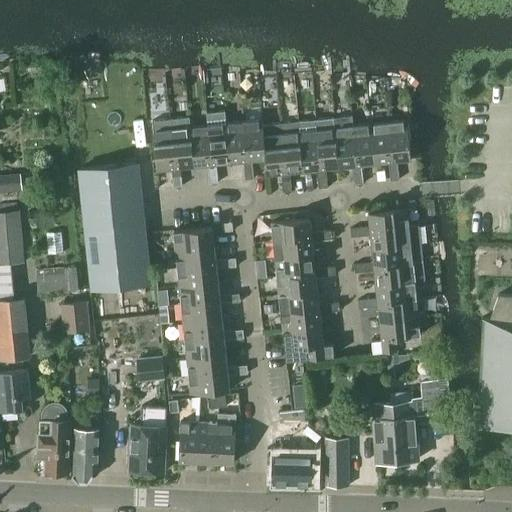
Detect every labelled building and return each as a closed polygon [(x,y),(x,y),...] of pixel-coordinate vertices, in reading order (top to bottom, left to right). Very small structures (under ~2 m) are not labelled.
[(225,109),(208,111),(213,162),(217,162),(231,161),(225,109)] [(254,167),(253,158),(249,159),(245,119),(227,121),(226,109),(225,109),(231,161),(244,159),(246,168),(254,167)] [(209,123),(191,125),(195,164),(208,163),(209,172),(218,171),(217,162),(213,162),(208,111),(207,111),(209,123)] [(353,114),(335,116),(340,165),(354,164),(355,173),(363,172),(362,163),(358,163),(354,124),(353,114)] [(190,115),(172,117),(177,166),(181,166),(195,164),(191,125),(190,115)] [(317,118),(318,128),(322,167),(326,167),(340,165),(334,116),(317,118)] [(172,117),(153,119),(154,129),(159,168),(173,167),(173,176),(182,175),(181,166),(177,166),(172,117)] [(253,158),(266,157),(267,157),(264,124),(264,117),(245,119),(249,159),(253,158)] [(322,167),(318,128),(317,118),(299,120),(304,169),(317,167),(318,177),(328,177),(326,167),(322,167)] [(408,119),(390,121),(394,159),(398,159),(412,157),(408,119)] [(286,171),(290,170),(304,169),(299,120),(281,122),(286,171)] [(390,121),(372,122),(376,162),(389,160),(390,169),(400,169),(398,159),(394,159),(390,121)] [(282,171),(283,181),(291,180),(290,170),(286,171),(281,122),(264,124),(267,157),(266,157),(268,173),(282,171)] [(372,122),(354,124),(358,163),(362,163),(376,162),(372,122)] [(80,168),(79,168),(91,288),(92,288),(151,281),(138,162),(137,162),(138,171),(81,177),(80,168)] [(255,177),(254,167),(246,168),(246,178),(255,177)] [(400,169),(390,169),(391,179),(400,179),(400,169)] [(218,171),(209,172),(210,182),(219,181),(218,171)] [(363,172),(355,173),(356,183),(364,182),(363,172)] [(20,173),(0,175),(0,191),(22,189),(20,173)] [(182,175),(173,176),(175,185),(183,185),(182,175)] [(328,177),(318,177),(319,187),(328,186),(328,177)] [(291,180),(283,181),(284,190),(292,189),(291,180)] [(369,226),(359,227),(360,235),(370,234),(370,231),(418,226),(418,224),(408,226),(406,208),(368,212),(369,226)] [(19,211),(0,212),(0,261),(10,261),(23,260),(19,211)] [(309,217),(271,221),(273,240),(311,236),(311,231),(309,217)] [(231,221),(221,222),(221,223),(222,231),(232,230),(231,221)] [(418,226),(370,231),(370,234),(372,248),(420,243),(418,226)] [(212,227),(173,231),(175,250),(214,246),(212,227)] [(359,227),(349,228),(350,236),(360,235),(359,227)] [(331,229),(321,230),(322,239),(332,238),(331,229)] [(311,236),(273,240),(275,258),(313,254),(312,240),(322,239),(321,230),(311,231),(311,236)] [(373,261),(363,262),(364,271),(374,270),(373,266),(422,261),(420,243),(372,248),(373,261)] [(214,246),(175,250),(177,268),(216,264),(215,259),(214,246)] [(313,254),(275,258),(277,276),(315,272),(315,267),(313,254)] [(235,256),(225,258),(226,266),(236,265),(235,256)] [(216,264),(177,268),(179,286),(217,282),(216,267),(226,266),(225,258),(215,259),(216,264)] [(0,261),(0,297),(14,296),(10,261),(0,261)] [(422,261),(373,266),(374,270),(375,284),(424,279),(422,261)] [(363,262),(353,263),(354,272),(364,271),(363,262)] [(335,265),(325,266),(326,275),(336,274),(335,265)] [(315,272),(277,276),(279,293),(317,289),(316,277),(326,275),(325,266),(315,267),(315,272)] [(36,277),(37,293),(78,290),(76,267),(64,268),(65,274),(36,277)] [(377,297),(367,298),(368,307),(378,305),(378,301),(416,298),(414,281),(424,280),(424,279),(375,284),(377,297)] [(217,282),(179,286),(180,303),(219,299),(219,294),(217,282)] [(317,289),(279,293),(281,311),(319,307),(318,303),(317,289)] [(239,292),(229,293),(230,302),(240,301),(239,292)] [(219,299),(180,303),(182,321),(221,317),(219,303),(230,302),(229,293),(219,294),(219,299)] [(511,293),(500,293),(490,318),(483,315),(476,425),(511,427),(511,293)] [(14,296),(0,297),(0,357),(29,355),(24,296),(14,296)] [(367,298),(357,299),(358,308),(368,307),(367,298)] [(416,298),(378,301),(378,305),(380,320),(418,316),(417,312),(416,298)] [(85,301),(61,303),(64,331),(88,329),(85,301)] [(339,301),(329,302),(329,311),(340,310),(339,301)] [(319,307),(281,311),(283,330),(321,326),(319,312),(329,311),(329,302),(318,303),(319,307)] [(381,337),(371,338),(372,351),(396,348),(395,337),(420,334),(418,320),(418,316),(380,320),(381,337)] [(221,317),(182,321),(184,339),(223,335),(222,330),(221,317)] [(321,326),(283,330),(286,360),(334,355),(332,343),(322,344),(321,326)] [(243,328),(232,329),(233,337),(244,336),(243,328)] [(223,335),(184,339),(186,357),(225,353),(223,339),(233,337),(232,329),(222,330),(223,335)] [(225,353),(186,357),(188,375),(227,370),(226,366),(225,353)] [(400,355),(386,356),(387,365),(401,364),(400,355)] [(137,359),(139,378),(164,376),(161,356),(137,359)] [(246,364),(236,365),(237,374),(247,373),(246,364)] [(227,370),(188,375),(190,394),(229,389),(227,375),(237,374),(236,365),(226,366),(227,370)] [(0,372),(0,390),(3,413),(18,411),(18,408),(24,407),(23,397),(32,396),(28,369),(0,372)] [(392,392),(389,393),(390,402),(393,402),(397,459),(419,458),(415,414),(440,412),(440,410),(444,410),(451,410),(451,406),(444,406),(440,407),(437,379),(420,380),(421,396),(412,396),(412,391),(392,392)] [(86,381),(85,399),(96,400),(96,381),(86,381)] [(224,394),(216,395),(217,406),(225,406),(224,394)] [(216,395),(208,396),(209,407),(217,406),(216,395)] [(294,399),(295,406),(305,405),(304,395),(297,396),(294,399)] [(168,400),(170,411),(179,410),(177,399),(168,400)] [(397,459),(393,402),(373,403),(374,416),(372,416),(375,461),(397,459)] [(44,471),(68,471),(70,420),(65,419),(65,415),(64,409),(60,405),(54,403),(48,404),(44,408),(42,414),(42,419),(38,419),(37,457),(44,457),(44,471)] [(129,470),(163,471),(166,406),(142,405),(141,424),(132,423),(129,470)] [(290,409),(278,410),(279,422),(304,420),(303,408),(290,409)] [(217,412),(217,422),(218,422),(217,461),(234,461),(235,413),(217,412)] [(179,459),(198,460),(199,421),(180,421),(179,459)] [(198,460),(217,461),(218,422),(217,422),(199,421),(198,460)] [(74,474),(78,480),(87,480),(92,475),(92,473),(97,473),(99,427),(76,426),(74,474)] [(326,437),(326,485),(348,485),(348,437),(326,437)] [(272,484),(275,484),(276,484),(289,484),(289,485),(297,485),(312,485),(312,454),(273,454),(272,484)]
